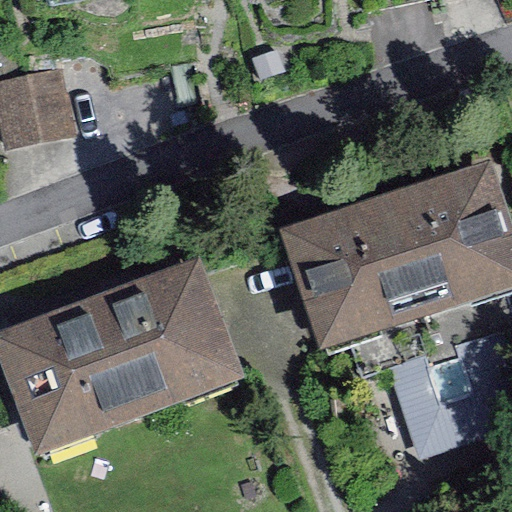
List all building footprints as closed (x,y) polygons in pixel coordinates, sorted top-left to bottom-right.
[(37,0),(40,17),(124,6),(123,0),(37,0)] [(64,74),(26,79),(37,150),(75,144),(64,74)] [(37,150),(26,79),(0,83),(0,143),(2,156),(37,150)] [(511,252),(485,172),(272,243),(313,368),(350,356),(359,383),(386,374),(418,467),(511,435),(511,402),(509,393),(511,392),(511,335),(511,334),(511,333),(511,314),(508,303),(511,301),(511,252)] [(195,275),(0,345),(0,395),(27,469),(238,393),(195,275)]
